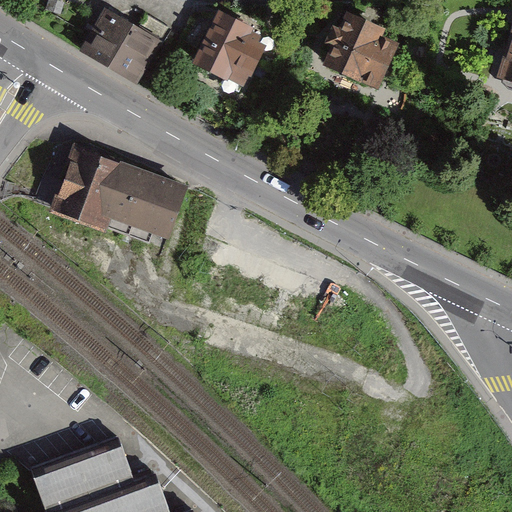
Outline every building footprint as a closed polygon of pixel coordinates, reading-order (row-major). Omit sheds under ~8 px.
[(105,6),(80,54),(145,88),(170,40),(105,6)] [(227,15),(200,65),(254,94),(281,44),(227,15)] [(352,17),(328,69),(389,98),(414,46),(352,17)] [(58,215),(113,234),(117,222),(178,243),(195,193),(79,153),(58,215)] [(170,511),(157,476),(136,482),(121,440),(23,478),(34,511),(170,511)]
